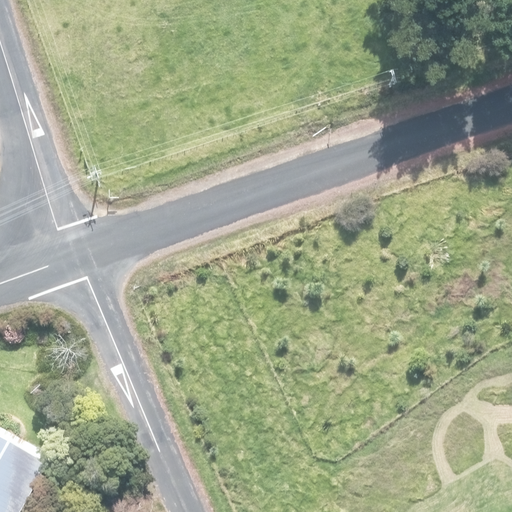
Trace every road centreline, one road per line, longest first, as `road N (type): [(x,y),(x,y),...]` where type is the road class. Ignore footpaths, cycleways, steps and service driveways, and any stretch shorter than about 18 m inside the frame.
road 1 (unclassified): [(511,102),(72,257)]
road 2 (unclassified): [(187,511),(72,257)]
road 3 (unclassified): [(0,64),(72,257)]
